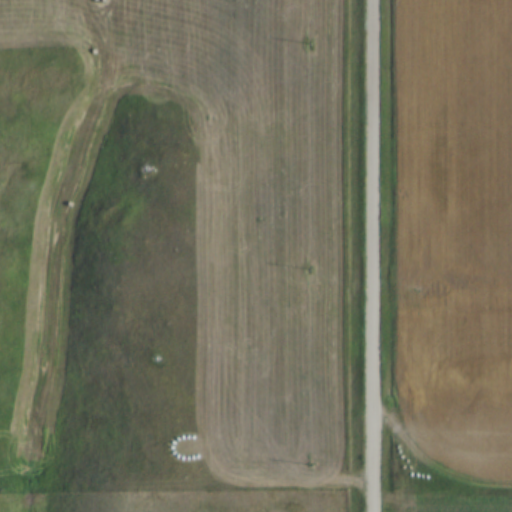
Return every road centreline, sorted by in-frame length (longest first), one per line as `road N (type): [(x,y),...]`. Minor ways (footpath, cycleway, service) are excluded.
road 1 (tertiary): [(374,511),(372,0)]
road 2 (track): [(374,416),(403,422),(461,474),(511,479)]
